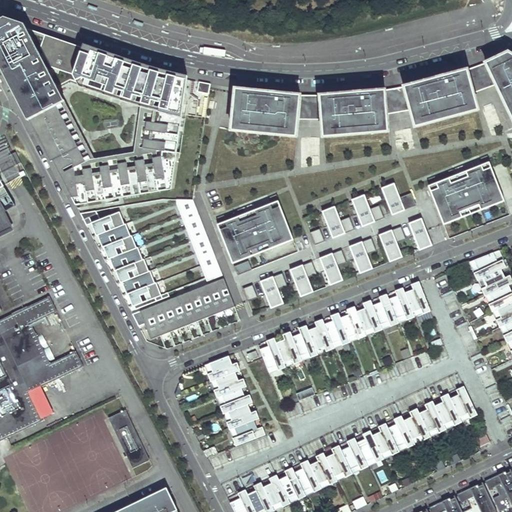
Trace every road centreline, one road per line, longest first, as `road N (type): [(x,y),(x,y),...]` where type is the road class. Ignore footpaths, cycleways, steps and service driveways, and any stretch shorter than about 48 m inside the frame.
road 1 (residential): [(4,0),(208,63),(300,71),(379,64),(511,28)]
road 2 (residential): [(146,373),(511,228)]
road 3 (residential): [(146,373),(18,125),(0,113)]
road 4 (residential): [(218,511),(146,373)]
road 5 (residential): [(511,452),(384,511)]
